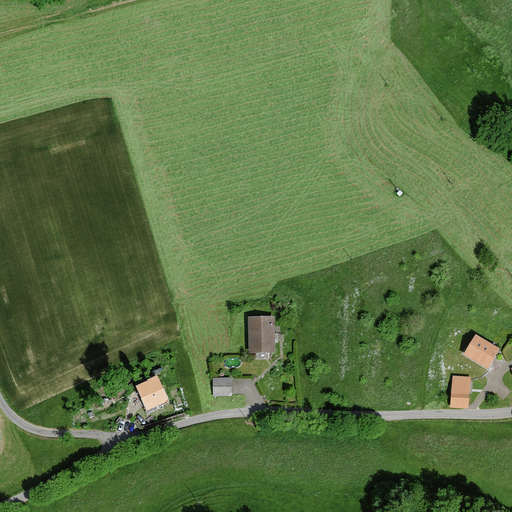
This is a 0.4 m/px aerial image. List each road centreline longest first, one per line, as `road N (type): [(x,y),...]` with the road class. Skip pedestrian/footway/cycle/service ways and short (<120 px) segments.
road 1 (unclassified): [(0,507),(129,441),(209,416),(511,412)]
road 2 (track): [(129,441),(39,430),(16,420),(0,398)]
